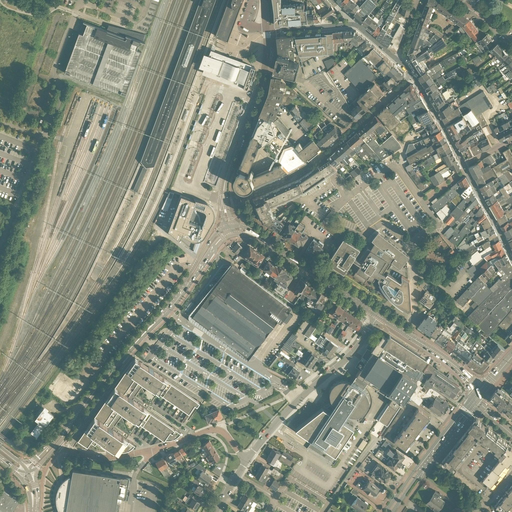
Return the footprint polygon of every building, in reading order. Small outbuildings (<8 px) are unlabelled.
[(196,29),(196,30),(197,30),(198,29),(199,29),(199,28),(200,28),(201,25),(208,7),(209,5),(210,4),(209,2),(210,0),(205,0),(205,1),(203,2),(203,3),(204,5),(197,23),(196,26),(196,27),(196,28),(196,29)] [(241,0),(228,0),(216,36),(220,38),(222,38),(224,37),(225,35),(229,33),(230,33),(238,9),(241,0)] [(276,26),(277,26),(281,25),(308,23),(307,9),(305,9),(304,4),(283,5),(283,6),(280,6),(279,0),(273,0),(275,12),(275,25),(276,26)] [(322,2),(325,5),(326,6),(324,7),(318,11),(324,18),(334,10),(331,6),(332,6),(327,0),(324,0),(323,2),(323,1),(322,2)] [(346,10),(355,0),(349,0),(343,7),(346,10)] [(355,0),(346,10),(349,13),(360,0),(355,0)] [(352,15),(366,0),(360,0),(349,13),(352,15)] [(361,23),(370,13),(373,10),(378,3),(373,0),(366,0),(352,15),(361,23)] [(387,0),(375,16),(373,18),(374,19),(366,28),(371,32),(378,22),(381,17),(390,4),(389,2),(390,0),(387,0)] [(391,14),(386,21),(387,22),(381,29),(376,36),(381,40),(386,32),(394,16),(396,13),(398,10),(404,0),(403,0),(398,0),(390,13),(391,14)] [(435,8),(449,17),(454,9),(441,0),(438,0),(436,7),(435,8)] [(313,14),(312,9),(311,8),(310,8),(310,6),(310,3),(309,2),(307,1),(307,6),(307,9),(308,23),(315,22),(314,14),(313,14)] [(434,6),(427,4),(427,3),(424,10),(431,13),(434,6)] [(407,20),(411,9),(404,7),(402,12),(398,10),(396,13),(407,20)] [(319,17),(314,9),(312,9),(313,14),(314,14),(315,22),(322,22),(322,21),(319,17)] [(454,9),(449,17),(462,26),(470,20),(454,9)] [(373,10),(370,13),(361,23),(366,28),(374,19),(373,18),(375,16),(373,15),(376,12),(373,10)] [(429,18),(431,13),(424,10),(422,16),(429,18)] [(381,40),(384,43),(388,46),(400,24),(405,28),(407,20),(396,13),(394,16),(386,32),(381,40)] [(429,18),(422,16),(419,22),(426,27),(429,18)] [(387,22),(386,21),(381,17),(378,22),(371,32),(376,36),(381,29),(387,22)] [(470,21),(470,20),(462,26),(460,27),(459,29),(461,32),(463,34),(470,28),(474,25),(472,23),(472,22),(471,21),(470,21)] [(144,44),(147,36),(108,25),(107,28),(107,30),(83,22),(84,22),(82,27),(80,33),(79,33),(64,72),(125,95),(141,51),(137,49),(139,42),(144,44)] [(442,38),(441,38),(429,29),(426,27),(419,22),(415,35),(426,39),(429,41),(433,45),(442,38)] [(388,46),(394,52),(396,51),(405,28),(400,24),(388,46)] [(470,36),(471,36),(477,31),(478,30),(477,30),(477,29),(477,28),(476,28),(474,25),(470,28),(463,34),(464,36),(466,34),(469,37),(470,36)] [(429,29),(441,38),(443,35),(433,27),(431,27),(429,29)] [(354,45),(354,44),(354,43),(361,35),(356,31),(354,30),(349,31),(350,43),(351,44),(349,47),(351,49),(354,45)] [(470,36),(475,42),(481,37),(477,31),(471,36),(470,36)] [(295,36),(300,56),(334,53),(334,50),(333,32),(295,36)] [(475,43),(479,48),(476,51),(479,55),(485,50),(486,50),(492,46),(488,42),(492,39),(490,37),(489,36),(488,35),(487,35),(487,34),(475,43)] [(354,43),(354,44),(358,46),(366,39),(361,35),(354,43)] [(415,35),(413,39),(425,43),(428,45),(430,47),(433,45),(429,41),(426,39),(415,35)] [(300,56),(295,36),(279,37),(278,37),(278,38),(277,38),(277,39),(278,52),(279,53),(279,55),(278,55),(274,70),(297,76),(299,67),(297,66),(298,63),(294,62),(294,57),(293,51),(295,51),(296,57),(300,57),(300,56)] [(432,54),(447,45),(444,40),(442,39),(442,38),(433,45),(430,47),(426,50),(408,62),(411,67),(424,59),(427,59),(431,57),(430,56),(432,54)] [(355,48),(362,56),(363,57),(374,47),(373,46),(366,39),(358,46),(355,48)] [(413,39),(412,43),(425,47),(428,45),(425,43),(413,39)] [(498,45),(497,44),(490,50),(492,52),(489,55),(491,58),(493,56),(494,58),(504,51),(500,47),(501,47),(499,45),(498,45)] [(243,87),(247,89),(248,84),(252,85),(256,73),(253,72),(254,69),(256,64),(215,50),(216,46),(214,46),(212,45),(210,50),(209,53),(205,51),(200,65),(204,67),(203,72),(202,72),(243,87)] [(411,47),(408,54),(414,52),(419,50),(420,52),(422,51),(422,50),(425,49),(426,50),(430,47),(428,45),(425,47),(424,48),(421,50),(418,49),(411,47)] [(359,89),(357,91),(361,95),(374,82),(373,80),(379,75),(381,77),(383,76),(394,65),(374,47),(363,57),(356,62),(351,67),(344,73),(359,89)] [(420,52),(419,50),(414,52),(408,54),(407,57),(407,60),(408,62),(426,50),(425,49),(422,50),(422,51),(420,52)] [(495,65),(508,55),(504,51),(494,58),(492,60),(494,62),(496,61),(497,63),(495,65)] [(430,63),(438,58),(437,56),(432,59),(431,57),(433,56),(432,54),(430,56),(431,57),(427,59),(424,59),(411,67),(414,71),(418,77),(431,69),(435,66),(458,52),(447,58),(436,64),(431,68),(429,65),(431,64),(430,63)] [(462,58),(458,52),(435,66),(431,69),(418,77),(422,83),(438,71),(441,69),(444,68),(462,58)] [(508,55),(495,65),(499,70),(511,60),(511,58),(511,57),(510,55),(509,55),(508,55)] [(476,64),(481,61),(478,56),(473,60),(476,64)] [(327,68),(328,71),(334,66),(334,63),(334,57),(324,62),(327,68)] [(356,62),(352,58),(348,62),(351,67),(356,62)] [(511,60),(499,70),(503,76),(506,74),(511,68),(511,60)] [(383,76),(386,79),(387,80),(399,69),(394,65),(383,76)] [(434,82),(437,80),(444,76),(462,65),(461,65),(455,69),(443,75),(442,76),(437,79),(436,79),(440,76),(440,75),(443,72),(441,69),(438,71),(422,83),(425,88),(434,82)] [(437,88),(442,85),(441,84),(465,71),(462,65),(444,76),(437,80),(434,82),(425,88),(429,93),(437,88)] [(387,80),(392,86),(403,76),(403,74),(399,69),(387,80)] [(298,94),(282,78),(276,77),(273,77),(270,91),(269,95),(264,107),(260,116),(272,121),(274,122),(278,119),(277,118),(275,117),(276,115),(277,115),(277,113),(276,112),(277,110),(278,111),(279,111),(282,103),(284,104),(286,106),(298,94)] [(479,87),(484,84),(479,77),(475,80),(479,87)] [(381,90),(384,94),(392,86),(387,80),(386,79),(380,84),(384,87),(381,90)] [(367,109),(371,106),(384,94),(381,90),(374,82),(361,95),(359,96),(360,97),(358,99),(360,102),(360,103),(367,109)] [(158,130),(159,132),(161,132),(163,126),(164,126),(177,90),(177,89),(178,85),(177,83),(175,83),(173,88),(159,124),(160,125),(158,130)] [(391,128),(408,115),(417,111),(413,105),(422,99),(420,96),(408,104),(406,100),(403,97),(416,89),(413,85),(411,84),(398,95),(388,105),(378,114),(391,128)] [(497,90),(492,84),(486,88),(491,94),(497,90)] [(435,105),(449,97),(456,93),(452,87),(446,91),(432,99),(435,105)] [(439,91),(437,88),(429,93),(432,99),(446,91),(444,88),(439,91)] [(406,100),(408,99),(418,92),(416,89),(403,97),(406,100)] [(480,124),(482,128),(483,129),(484,130),(485,134),(486,135),(492,132),(482,113),(493,106),(483,91),(460,106),(456,100),(455,101),(438,111),(445,124),(456,117),(458,120),(447,127),(452,135),(459,131),(462,134),(466,129),(469,132),(472,129),(475,127),(480,124)] [(410,102),(420,96),(418,92),(408,99),(410,102)] [(450,100),(449,97),(435,105),(438,111),(455,101),(453,98),(450,100)] [(358,105),(355,107),(362,114),(367,109),(360,103),(360,102),(358,99),(357,98),(355,100),(358,105)] [(408,115),(412,124),(419,120),(417,115),(419,114),(428,110),(422,99),(413,105),(417,111),(408,115)] [(351,104),(349,106),(348,106),(351,110),(357,119),(362,114),(355,107),(354,108),(351,104)] [(289,111),(291,113),(299,123),(302,120),(299,116),(301,114),(299,111),(299,110),(296,106),(289,111)] [(424,123),(434,119),(431,114),(428,110),(419,114),(417,115),(419,120),(412,124),(414,128),(416,132),(425,128),(425,127),(424,124),(424,123)] [(304,118),(327,145),(332,141),(321,129),(318,125),(308,114),(304,118)] [(264,143),(277,133),(272,121),(260,116),(253,134),(259,136),(259,137),(263,142),(264,143)] [(372,120),(383,133),(385,130),(380,125),(382,123),(376,116),(372,120)] [(314,140),(322,149),(322,150),(327,145),(304,118),(302,120),(299,123),(314,140)] [(424,124),(425,127),(425,128),(426,128),(437,123),(434,119),(424,123),(424,124)] [(383,133),(372,120),(368,123),(374,130),(375,129),(380,135),(383,133)] [(332,128),(330,130),(337,137),(342,133),(335,126),(331,122),(328,124),(332,128)] [(372,132),(374,130),(368,123),(364,127),(374,139),(375,140),(377,137),(372,132)] [(426,129),(429,134),(440,129),(437,123),(426,128),(426,129)] [(500,126),(502,131),(507,139),(511,135),(505,123),(502,124),(503,125),(500,126)] [(321,129),(332,141),(337,137),(330,130),(325,125),(321,129)] [(357,132),(366,142),(368,144),(374,139),(364,127),(357,132)] [(501,142),(507,139),(502,131),(500,132),(497,127),(494,129),(501,142)] [(475,137),(459,147),(460,150),(469,145),(478,140),(476,136),(483,133),(482,130),(483,129),(482,128),(477,131),(478,132),(473,134),(475,137)] [(431,136),(419,141),(423,148),(426,146),(427,147),(433,144),(432,143),(444,136),(441,130),(431,136)] [(455,141),(461,137),(462,135),(462,134),(459,131),(452,135),(455,141)] [(364,160),(371,155),(374,159),(374,158),(376,160),(379,157),(368,144),(366,142),(357,132),(347,141),(359,155),(364,160)] [(289,172),(282,164),(277,166),(252,177),(252,176),(254,173),(252,171),(249,173),(248,173),(260,145),(263,142),(262,141),(259,137),(259,136),(253,134),(238,170),(239,170),(239,172),(237,175),(236,178),(236,180),(236,182),(237,184),(241,188),(243,189),(245,189),(248,189),(250,188),(252,187),(253,188),(255,187),(256,187),(275,179),(275,178),(289,172)] [(467,138),(463,140),(461,137),(455,141),(459,147),(475,137),(473,134),(467,138)] [(492,146),(486,135),(485,134),(484,135),(486,139),(484,140),(488,148),(492,146)] [(382,160),(401,148),(401,147),(401,146),(400,144),(400,143),(393,135),(380,146),(375,140),(374,139),(368,144),(379,157),(382,160)] [(447,141),(444,136),(432,143),(433,144),(427,147),(426,146),(423,148),(417,151),(408,157),(407,157),(411,164),(417,160),(447,141)] [(322,149),(314,140),(308,144),(317,154),(322,149)] [(488,148),(484,140),(479,142),(479,143),(483,151),(488,148)] [(347,141),(343,145),(349,153),(352,156),(355,154),(357,157),(359,155),(347,141)] [(429,157),(450,146),(447,141),(417,160),(419,164),(422,162),(429,157)] [(479,143),(471,148),(474,155),(483,151),(479,143)] [(317,154),(308,144),(304,148),(312,158),(317,154)] [(408,157),(417,151),(413,144),(409,144),(406,153),(408,157)] [(343,145),(341,146),(337,150),(348,163),(348,164),(351,162),(350,161),(353,159),(348,154),(349,153),(343,145)] [(474,155),(471,148),(469,145),(460,150),(465,160),(474,155)] [(154,146),(152,146),(148,157),(147,157),(145,161),(147,164),(150,163),(152,158),(151,158),(155,148),(154,146)] [(435,160),(436,159),(452,151),(450,146),(429,157),(422,162),(425,167),(426,167),(436,162),(435,160)] [(289,172),(306,162),(299,153),(294,147),(285,151),(280,162),(282,164),(289,172)] [(312,158),(304,148),(299,153),(306,162),(312,158)] [(511,168),(511,154),(509,149),(503,152),(507,159),(497,165),(474,178),(480,187),(496,178),(507,172),(511,168)] [(348,163),(337,150),(332,154),(339,162),(341,160),(345,165),(348,163)] [(437,163),(444,160),(445,160),(455,155),(452,151),(436,159),(435,160),(436,162),(437,163)] [(342,165),(339,162),(332,154),(328,158),(330,161),(336,168),(339,166),(341,169),(343,167),(342,165)] [(448,166),(457,160),(455,155),(445,160),(448,166)] [(474,178),(497,165),(491,155),(469,168),(472,174),(474,178)] [(447,166),(439,171),(429,177),(435,186),(438,184),(445,180),(454,173),(461,168),(457,160),(448,166),(447,166)] [(328,161),(320,167),(320,165),(299,179),(252,200),(260,217),(261,216),(264,222),(270,226),(275,219),(271,211),(269,206),(305,191),(307,189),(327,176),(337,169),(336,168),(330,161),(328,161)] [(358,175),(364,171),(362,169),(360,170),(357,167),(354,170),(358,175)] [(496,178),(498,182),(482,192),(486,199),(497,191),(499,190),(497,187),(500,185),(502,188),(511,180),(511,178),(507,172),(496,178)] [(431,205),(437,213),(445,205),(450,201),(459,194),(460,195),(462,193),(470,185),(466,176),(450,188),(451,189),(438,200),(433,204),(431,205)] [(480,187),(482,192),(498,182),(496,178),(480,187)] [(511,194),(511,180),(502,188),(499,190),(497,191),(486,199),(490,205),(500,197),(503,196),(505,199),(511,194)] [(459,194),(450,201),(453,204),(454,203),(457,206),(472,190),(470,185),(462,193),(464,195),(462,197),(460,195),(459,194)] [(471,198),(473,200),(476,197),(472,190),(457,206),(452,212),(444,221),(451,226),(455,222),(468,207),(465,205),(471,198)] [(500,197),(490,205),(493,211),(511,200),(511,194),(505,199),(503,196),(500,197)] [(211,206),(205,204),(201,203),(202,201),(181,195),(168,229),(172,230),(172,233),(171,233),(196,253),(178,239),(180,233),(201,241),(214,207),(211,206)] [(468,207),(455,222),(459,225),(462,220),(469,211),(473,207),(479,202),(476,197),(473,200),(468,207)] [(496,218),(511,207),(511,200),(493,211),(496,218)] [(470,212),(469,211),(462,220),(467,223),(476,212),(482,206),(480,203),(479,202),(473,207),(475,210),(472,212),(472,211),(470,212)] [(445,205),(437,213),(443,222),(444,221),(452,212),(445,205)] [(460,231),(458,234),(457,232),(455,231),(452,234),(454,235),(449,240),(455,245),(462,237),(466,233),(484,211),(482,206),(476,212),(467,223),(460,231)] [(511,207),(496,218),(500,224),(511,216),(511,207)] [(484,211),(466,233),(468,234),(471,231),(475,225),(487,216),(484,211)] [(492,225),(490,221),(487,216),(475,225),(471,231),(473,235),(484,230),(492,225)] [(511,216),(500,224),(501,226),(503,231),(511,225),(511,216)] [(274,230),(280,222),(277,219),(275,219),(270,226),(271,226),(271,228),(274,230)] [(286,222),(282,219),(280,222),(274,230),(277,232),(278,232),(279,232),(284,224),(286,222)] [(300,223),(298,225),(297,227),(296,227),(296,228),(289,239),(290,239),(290,240),(291,241),(292,241),(295,243),(304,229),(306,227),(300,223)] [(288,239),(289,239),(296,228),(296,227),(293,225),(293,226),(290,224),(283,235),(286,237),(286,238),(288,239)] [(484,230),(473,235),(467,237),(466,236),(457,247),(458,248),(494,229),(492,225),(484,230)] [(511,225),(503,231),(507,238),(511,234),(511,225)] [(455,231),(450,227),(444,234),(448,238),(452,234),(455,231)] [(306,233),(303,231),(304,229),(295,243),(296,243),(296,244),(297,245),(298,245),(302,247),(308,236),(305,234),(306,233)] [(459,249),(463,252),(473,244),(476,243),(478,241),(496,232),(494,229),(458,248),(459,249)] [(361,249),(355,245),(344,238),(331,259),(328,263),(345,274),(353,260),(360,265),(356,272),(353,276),(365,283),(368,278),(373,281),(377,276),(379,278),(379,279),(379,281),(381,284),(383,288),(377,291),(388,298),(389,296),(389,297),(390,298),(393,300),(395,303),(398,305),(400,307),(403,309),(406,310),(407,311),(408,311),(412,309),(410,279),(408,277),(405,275),(405,282),(404,282),(391,273),(389,276),(384,273),(392,260),(393,261),(392,262),(397,266),(396,268),(398,266),(400,268),(407,260),(410,256),(399,249),(379,232),(373,240),(375,242),(371,249),(368,247),(359,260),(355,258),(361,249)] [(478,241),(476,243),(478,247),(497,235),(496,232),(478,241)] [(479,252),(499,240),(497,235),(478,247),(476,248),(473,244),(463,252),(468,258),(478,250),(479,252)] [(319,257),(324,250),(321,248),(324,244),(319,241),(318,242),(314,239),(307,250),(316,256),(317,255),(319,257)] [(473,265),(484,257),(488,254),(496,249),(502,246),(501,243),(499,240),(479,252),(478,250),(468,258),(473,265)] [(236,255),(239,252),(243,248),(237,243),(232,249),(236,252),(234,253),(236,255)] [(506,253),(505,252),(502,246),(496,249),(488,254),(484,257),(488,261),(480,269),(483,272),(498,259),(506,253)] [(250,261),(257,251),(249,247),(243,257),(250,261)] [(257,251),(250,261),(257,266),(264,256),(257,251)] [(485,282),(490,278),(498,270),(509,260),(506,253),(498,259),(483,272),(474,281),(461,295),(456,300),(462,306),(471,298),(485,282)] [(490,278),(494,283),(490,287),(493,291),(510,275),(511,272),(511,264),(509,260),(498,270),(490,278)] [(260,267),(254,277),(257,279),(259,276),(258,276),(261,272),(264,274),(266,271),(270,274),(270,273),(276,265),(275,264),(275,265),(268,261),(263,269),(260,267)] [(288,312),(291,308),(287,306),(245,274),(240,270),(232,264),(221,279),(206,298),(193,315),(192,317),(196,320),(248,359),(249,358),(251,355),(256,348),(257,347),(262,340),(263,339),(265,336),(266,335),(277,321),(280,323),(282,319),(286,322),(290,317),(292,319),(293,317),(291,316),(292,315),(288,312)] [(273,279),(281,267),(279,266),(278,266),(276,265),(270,273),(275,276),(273,279)] [(273,290),(273,291),(286,271),(284,270),(284,268),(281,267),(273,279),(277,282),(276,282),(276,283),(276,284),(277,284),(273,290)] [(273,291),(283,298),(288,289),(285,287),(287,285),(292,276),(286,272),(286,271),(273,291)] [(511,272),(510,275),(493,291),(479,305),(467,317),(477,326),(511,287),(511,272)] [(300,296),(302,292),(307,285),(308,284),(306,283),(306,282),(305,281),(304,282),(301,279),(295,289),(296,290),(295,293),(298,295),(300,296)] [(490,287),(485,282),(471,298),(479,305),(493,291),(490,287)] [(308,295),(313,287),(311,286),(310,286),(307,285),(302,292),(300,296),(303,298),(305,294),(308,295)] [(313,299),(317,291),(314,289),(314,288),(313,287),(308,295),(310,297),(307,301),(310,303),(313,299)] [(511,309),(511,287),(477,326),(479,328),(482,329),(489,336),(499,325),(511,309)] [(317,291),(313,299),(315,300),(312,304),(315,306),(319,300),(322,301),(325,295),(322,293),(321,292),(320,291),(319,291),(318,290),(317,291)] [(424,304),(431,295),(430,295),(426,292),(420,300),(423,303),(424,304)] [(436,299),(431,295),(424,304),(426,305),(430,307),(436,299)] [(314,311),(318,314),(324,305),(319,302),(314,311)] [(333,308),(329,313),(338,318),(343,310),(340,308),(341,307),(338,306),(337,306),(336,308),(335,309),(333,308)] [(511,309),(499,325),(508,333),(505,338),(511,343),(511,309)] [(348,314),(343,310),(338,318),(343,322),(348,314)] [(349,325),(354,317),(348,314),(343,322),(349,325)] [(430,335),(431,333),(436,326),(437,326),(435,325),(438,322),(428,315),(426,318),(425,317),(418,326),(430,335)] [(444,328),(442,331),(437,338),(436,339),(444,345),(450,337),(453,334),(459,327),(461,325),(461,324),(465,319),(462,317),(460,319),(455,316),(452,319),(455,321),(450,327),(447,325),(444,328)] [(361,322),(354,317),(349,325),(357,331),(362,324),(361,322)] [(326,332),(330,335),(336,326),(334,324),(331,328),(329,327),(326,332)] [(437,338),(442,331),(436,326),(431,333),(437,338)] [(451,350),(463,335),(465,332),(462,330),(454,340),(450,337),(444,345),(445,346),(445,347),(448,349),(449,349),(451,350)] [(378,420),(386,426),(387,426),(401,405),(399,404),(418,377),(419,378),(423,372),(419,370),(424,363),(426,359),(389,334),(387,338),(382,335),(378,341),(377,341),(376,341),(377,341),(371,350),(368,347),(366,349),(367,350),(356,366),(360,369),(356,375),(354,379),(364,386),(367,382),(373,386),(373,387),(373,386),(374,387),(375,388),(377,389),(391,398),(388,403),(389,404),(378,420)] [(467,341),(470,336),(468,334),(465,337),(463,335),(451,350),(457,354),(465,345),(464,345),(467,341)] [(317,340),(325,345),(334,352),(338,346),(325,337),(324,339),(320,336),(317,340)] [(501,354),(505,350),(492,339),(491,340),(490,339),(489,341),(494,345),(495,345),(496,346),(494,348),(501,354)] [(334,352),(325,345),(317,340),(315,343),(319,346),(317,349),(329,357),(333,351),(334,352)] [(475,351),(479,347),(481,345),(476,341),(471,348),(470,351),(467,349),(467,348),(465,347),(465,346),(468,345),(469,343),(467,341),(464,345),(465,345),(457,354),(461,357),(461,358),(463,359),(464,359),(468,362),(475,351)] [(281,348),(289,354),(293,349),(290,347),(291,346),(285,342),(281,348)] [(497,359),(501,354),(494,348),(492,350),(491,349),(486,344),(485,346),(486,347),(484,348),(495,356),(497,359)] [(495,356),(484,348),(481,345),(479,347),(485,353),(483,355),(490,361),(491,360),(492,360),(492,359),(493,359),(495,356)] [(304,356),(314,363),(317,357),(314,355),(314,354),(311,352),(308,350),(304,356)] [(471,367),(471,368),(471,367),(473,369),(472,369),(473,370),(474,367),(480,371),(482,371),(489,363),(479,355),(475,351),(468,362),(467,364),(471,367)] [(278,357),(276,355),(268,365),(270,367),(273,363),(278,357)] [(314,363),(304,356),(300,362),(303,364),(306,366),(310,368),(314,363)] [(171,428),(145,411),(147,409),(133,399),(128,397),(139,382),(142,377),(146,380),(145,382),(149,385),(144,392),(150,404),(151,402),(153,399),(158,392),(188,413),(194,404),(197,405),(199,401),(197,400),(195,401),(166,381),(167,379),(162,376),(154,370),(148,367),(135,357),(78,441),(87,448),(93,439),(98,442),(101,437),(105,440),(104,442),(118,451),(119,450),(120,450),(121,450),(122,450),(123,450),(124,450),(125,450),(126,449),(127,449),(128,449),(129,448),(130,448),(131,448),(134,444),(108,426),(110,423),(121,407),(126,410),(124,412),(129,415),(124,422),(130,434),(131,432),(133,429),(138,421),(164,439),(164,438),(166,439),(168,439),(170,439),(172,438),(173,438),(175,437),(177,436),(178,435),(179,434),(180,432),(172,426),(171,428)] [(458,387),(452,383),(453,381),(448,377),(449,376),(447,374),(446,376),(439,371),(435,368),(429,364),(426,368),(423,372),(419,378),(418,379),(422,382),(425,384),(430,388),(432,384),(443,392),(442,393),(444,394),(448,397),(449,396),(450,395),(452,396),(458,387)] [(293,367),(289,365),(287,367),(284,371),(294,378),(299,372),(293,367)] [(330,414),(322,408),(295,430),(312,441),(314,438),(324,445),(322,448),(335,456),(353,429),(341,421),(344,416),(345,417),(346,417),(347,417),(348,418),(350,418),(351,418),(353,418),(354,418),(355,418),(356,418),(357,417),(358,417),(359,416),(360,416),(361,415),(363,414),(364,413),(364,412),(365,411),(366,410),(366,409),(367,408),(367,407),(367,406),(367,405),(368,404),(368,403),(368,402),(368,401),(368,400),(368,399),(367,398),(367,397),(367,396),(366,395),(366,394),(365,393),(364,392),(364,391),(362,390),(364,386),(354,379),(352,382),(351,381),(350,381),(348,380),(347,380),(346,380),(345,380),(344,380),(343,380),(342,380),(341,380),(340,380),(339,380),(338,381),(337,381),(336,382),(335,383),(334,383),(333,384),(333,385),(332,385),(332,386),(331,387),(331,388),(330,389),(330,390),(329,392),(329,393),(329,394),(329,395),(329,396),(329,398),(330,399),(330,400),(330,401),(331,402),(332,403),(332,404),(333,405),(334,406),(335,407),(333,409),(330,405),(326,408),(332,411),(330,414)] [(427,398),(432,402),(429,408),(435,412),(435,413),(438,416),(445,406),(446,406),(448,404),(438,397),(439,394),(431,388),(430,388),(425,384),(422,387),(419,385),(422,382),(418,379),(408,397),(409,398),(419,405),(424,398),(426,399),(427,398)] [(511,398),(505,393),(506,392),(501,388),(500,390),(498,388),(489,398),(493,401),(511,416),(511,398)] [(404,405),(382,437),(385,439),(406,407),(404,405)] [(36,426),(31,433),(37,438),(47,424),(46,424),(53,415),(43,408),(36,417),(39,419),(35,425),(36,426)] [(212,412),(216,420),(221,417),(220,417),(222,416),(219,409),(218,410),(217,408),(216,408),(214,409),(215,411),(212,412)] [(430,418),(426,415),(418,409),(393,441),(402,447),(406,450),(413,440),(412,439),(414,437),(415,438),(430,418)] [(210,422),(216,420),(212,412),(208,414),(207,411),(204,413),(208,422),(210,421),(210,422)] [(480,482),(487,488),(489,490),(492,488),(497,482),(498,482),(501,477),(501,478),(502,477),(501,477),(511,465),(511,466),(511,465),(511,464),(511,447),(508,445),(508,444),(500,438),(500,437),(500,436),(499,435),(498,435),(497,435),(496,435),(488,428),(488,429),(483,424),(482,424),(480,422),(478,421),(477,420),(476,420),(475,421),(471,425),(471,424),(470,425),(471,426),(468,430),(467,429),(466,430),(467,430),(458,442),(457,441),(457,442),(458,442),(454,447),(453,446),(454,447),(447,455),(446,455),(447,456),(442,462),(452,469),(475,441),(477,438),(480,440),(480,439),(500,455),(499,455),(501,457),(501,458),(499,460),(483,480),(482,479),(480,482)] [(363,439),(358,447),(362,450),(367,442),(363,439)] [(205,451),(212,446),(209,440),(199,446),(200,448),(203,447),(205,451)] [(216,452),(212,446),(205,451),(208,455),(205,457),(206,458),(216,452)] [(279,460),(282,455),(282,454),(279,453),(280,452),(277,450),(276,451),(272,449),(269,454),(279,460)] [(404,456),(396,450),(394,453),(389,449),(386,452),(390,455),(387,459),(381,455),(383,453),(378,450),(375,455),(379,458),(394,469),(397,465),(399,466),(402,462),(400,461),(404,456)] [(179,450),(174,453),(177,459),(179,462),(184,459),(182,456),(179,450)] [(177,459),(174,453),(173,454),(173,452),(166,456),(170,463),(177,459)] [(220,458),(216,452),(206,458),(207,459),(209,457),(211,460),(208,462),(210,464),(220,458)] [(279,460),(269,454),(266,460),(270,462),(269,463),(274,466),(273,468),(278,471),(280,468),(275,466),(279,460)] [(168,466),(163,458),(155,463),(159,468),(163,475),(168,471),(166,467),(168,466)] [(370,472),(373,474),(371,476),(375,480),(376,478),(381,482),(382,480),(384,481),(385,480),(386,479),(386,478),(387,478),(387,477),(388,477),(389,476),(389,475),(389,474),(388,473),(389,471),(379,464),(377,463),(370,472)] [(195,466),(198,469),(202,472),(198,478),(207,484),(212,478),(204,473),(206,470),(198,464),(195,466)] [(279,472),(278,471),(273,468),(272,470),(262,465),(259,470),(265,474),(266,471),(270,474),(271,472),(277,475),(279,472)] [(114,511),(117,498),(125,499),(126,495),(129,495),(130,491),(126,491),(128,479),(116,477),(117,475),(112,475),(112,476),(101,474),(101,473),(97,472),(96,474),(85,472),(85,470),(81,470),(81,471),(73,470),(71,477),(69,477),(67,478),(66,479),(65,480),(64,481),(63,482),(61,484),(60,485),(60,486),(59,487),(58,489),(58,490),(57,491),(57,492),(57,493),(56,495),(56,496),(56,497),(56,499),(56,501),(56,503),(56,504),(56,505),(56,506),(57,506),(57,508),(58,511),(114,511)] [(265,474),(259,470),(255,476),(260,480),(259,482),(264,485),(266,482),(264,481),(265,478),(264,476),(265,474)] [(198,485),(200,482),(193,478),(191,481),(193,482),(192,485),(196,488),(194,491),(198,494),(199,494),(202,495),(206,490),(198,485)] [(276,491),(280,484),(274,480),(269,487),(276,491)] [(381,489),(369,480),(369,481),(368,480),(364,486),(358,482),(355,486),(359,489),(360,487),(362,489),(372,497),(374,495),(376,496),(381,489)] [(497,503),(496,502),(497,503),(495,506),(502,511),(511,511),(511,485),(509,489),(508,488),(509,489),(507,491),(507,492),(506,493),(503,495),(503,494),(502,495),(503,496),(497,503)] [(365,507),(366,506),(368,503),(365,501),(360,497),(359,499),(357,497),(356,496),(359,492),(353,488),(350,492),(352,493),(351,496),(355,499),(350,505),(353,507),(354,506),(361,511),(365,507)] [(3,491),(0,492),(0,511),(11,511),(19,501),(3,491)] [(427,504),(431,507),(433,508),(437,511),(440,509),(439,509),(444,502),(452,508),(455,504),(439,493),(435,491),(432,495),(433,495),(427,504)] [(200,502),(194,498),(195,496),(191,494),(188,497),(189,498),(186,503),(195,509),(196,508),(197,508),(198,506),(197,506),(200,502)] [(251,506),(253,501),(257,503),(259,499),(253,495),(251,498),(245,494),(243,497),(242,496),(240,500),(251,507),(252,506),(251,506)] [(239,503),(237,506),(243,510),(242,511),(249,511),(251,507),(240,500),(238,503),(239,503)]
